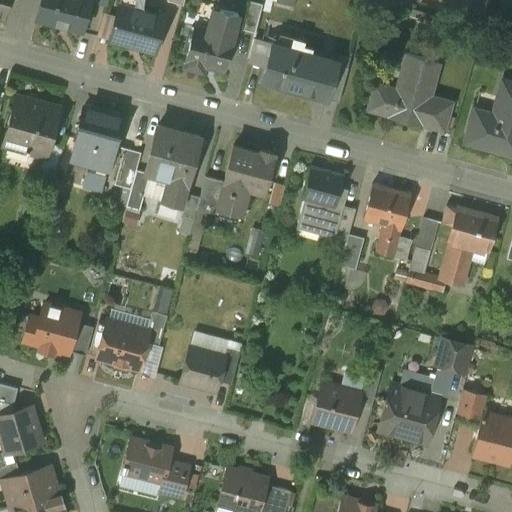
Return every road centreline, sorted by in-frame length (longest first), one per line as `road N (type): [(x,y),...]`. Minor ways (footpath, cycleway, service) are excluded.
road 1 (residential): [(511,189),(0,50)]
road 2 (residential): [(63,381),(511,491)]
road 3 (residential): [(63,381),(97,511)]
